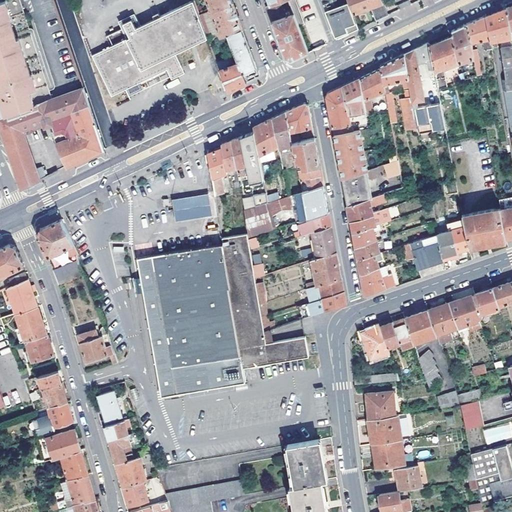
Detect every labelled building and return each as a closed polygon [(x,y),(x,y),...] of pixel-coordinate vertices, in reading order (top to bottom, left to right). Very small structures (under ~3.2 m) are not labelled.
[(53,99),(19,0),(6,0),(0,2),(0,86),(5,99),(2,100),(7,115),(53,99)] [(206,0),(211,10),(233,2),(231,0),(206,0)] [(281,0),(270,4),(266,6),(278,39),(285,58),(291,60),(309,51),(299,26),(296,20),(294,15),(288,0),(281,0)] [(288,0),(294,15),(300,13),(295,0),(288,0)] [(337,34),(341,36),(358,28),(352,13),(347,0),(321,0),(322,3),(330,0),(332,0),(334,6),(325,10),(333,32),(337,34)] [(332,0),(330,0),(322,3),(325,10),(334,6),(332,0)] [(347,0),(352,13),(370,7),(375,20),(385,15),(387,14),(382,0),(347,0)] [(200,15),(195,1),(140,26),(136,28),(131,16),(123,20),(131,37),(127,39),(92,54),(112,96),(125,89),(128,94),(134,91),(140,88),(138,84),(156,75),(167,70),(172,79),(185,73),(176,54),(208,38),(200,15)] [(217,37),(227,34),(242,28),(234,6),(233,2),(211,10),(200,15),(208,38),(209,40),(217,37)] [(511,42),(511,38),(506,8),(498,11),(487,14),(492,44),(496,43),(495,35),(505,33),(506,44),(501,45),(507,84),(505,85),(511,126),(511,42)] [(136,28),(140,26),(135,14),(131,16),(136,28)] [(485,45),(492,44),(487,14),(483,16),(471,20),(467,22),(471,42),(476,40),(484,37),(485,45)] [(302,18),(296,20),(299,26),(305,24),(302,18)] [(131,37),(123,20),(119,22),(127,39),(131,37)] [(451,29),(453,36),(460,61),(473,57),(471,42),(467,22),(464,24),(451,29)] [(242,28),(227,34),(239,62),(247,82),(256,78),(257,75),(259,72),(249,46),(245,35),(242,28)] [(453,36),(429,44),(438,88),(449,84),(444,67),(460,61),(453,36)] [(217,37),(209,40),(215,55),(223,52),(217,37)] [(471,42),(473,57),(475,67),(477,74),(482,72),(476,40),(471,42)] [(425,98),(418,62),(428,60),(433,89),(438,88),(429,44),(428,41),(416,46),(405,52),(411,86),(411,89),(418,124),(444,119),(440,101),(436,102),(418,105),(417,100),(425,98)] [(215,57),(220,68),(222,76),(226,85),(228,91),(244,83),(247,82),(239,62),(234,63),(230,52),(215,57)] [(381,67),(385,84),(388,84),(388,82),(406,78),(406,80),(405,81),(406,87),(411,86),(405,52),(384,62),(381,64),(381,67)] [(371,72),(361,76),(366,99),(386,90),(385,84),(381,67),(371,72)] [(465,78),(477,74),(475,67),(463,72),(465,78)] [(342,85),(349,117),(368,113),(366,99),(361,76),(358,78),(343,85),(342,85)] [(350,123),(349,117),(342,85),(330,91),(328,94),(327,96),(333,127),(350,123)] [(36,168),(25,134),(23,130),(45,122),(46,127),(50,125),(52,124),(59,143),(58,143),(68,166),(89,156),(104,149),(83,88),(53,99),(7,115),(0,117),(0,122),(22,188),(26,186),(37,181),(46,177),(42,166),(36,168)] [(418,124),(411,89),(406,89),(408,97),(402,98),(408,129),(418,127),(418,124)] [(386,93),(389,107),(394,106),(392,92),(386,93)] [(292,109),(287,111),(291,132),(301,130),(303,136),(315,134),(311,114),(309,105),(305,103),(292,109)] [(293,141),(292,137),(291,132),(287,111),(277,116),(273,118),(279,146),(280,156),(295,153),(293,141)] [(254,127),(255,131),(258,150),(267,148),(279,146),(273,118),(269,120),(254,127)] [(45,122),(23,130),(25,134),(46,127),(45,122)] [(334,135),(352,131),(350,123),(333,127),(334,135)] [(52,124),(50,125),(58,143),(59,143),(52,124)] [(360,130),(352,131),(356,152),(365,150),(360,130)] [(262,171),(260,161),(258,150),(255,131),(248,134),(242,136),(247,164),(249,174),(262,171)] [(352,131),(334,135),(336,144),(338,156),(356,152),(352,131)] [(236,166),(247,164),(242,136),(237,138),(232,140),(236,166)] [(319,161),(315,136),(297,140),(293,141),(295,153),(296,162),(302,161),(303,167),(320,165),(319,161)] [(227,167),(236,166),(232,140),(225,142),(222,143),(223,147),(227,167)] [(223,147),(208,153),(209,157),(212,177),(227,171),(227,167),(223,147)] [(258,150),(260,161),(268,157),(267,148),(258,150)] [(368,169),(365,150),(356,152),(360,172),(367,170),(368,169)] [(340,165),(342,178),(360,172),(356,152),(338,156),(340,165)] [(388,177),(401,173),(398,159),(384,164),(388,177)] [(320,165),(303,167),(298,168),(300,180),(302,179),(307,182),(308,189),(324,184),(323,180),(320,165)] [(344,188),(347,205),(373,197),(367,170),(360,172),(342,178),(344,188)] [(213,180),(216,195),(223,194),(220,179),(213,180)] [(274,200),(276,199),(272,180),(264,182),(266,194),(268,201),(274,200)] [(300,221),(307,218),(329,212),(326,198),(324,184),(308,189),(295,193),(300,221)] [(177,220),(214,214),(210,192),(173,199),(175,208),(180,208),(181,213),(176,214),(177,220)] [(388,200),(386,192),(373,197),(347,205),(348,209),(350,221),(374,213),(373,212),(372,205),(388,200)] [(295,209),(297,221),(300,221),(295,193),(276,199),(274,200),(277,209),(269,212),(274,229),(277,228),(274,215),(295,209)] [(253,200),(254,206),(268,201),(266,194),(253,197),(253,200)] [(242,202),(244,209),(254,206),(253,200),(242,202)] [(248,237),(274,229),(269,212),(277,209),(274,200),(268,201),(254,206),(244,209),(247,232),(248,237)] [(511,203),(501,205),(507,237),(510,236),(511,235),(511,203)] [(469,245),(507,237),(501,205),(463,213),(464,216),(469,245)] [(351,223),(352,232),(380,224),(392,220),(388,207),(373,212),(374,213),(350,221),(351,223)] [(312,232),(331,226),(329,215),(329,212),(307,218),(308,222),(299,225),(301,232),(295,233),(296,237),(312,232)] [(450,230),(438,233),(443,259),(458,254),(458,251),(470,247),(469,245),(464,216),(447,220),(450,230)] [(38,236),(48,256),(70,245),(75,255),(79,253),(63,218),(59,219),(41,229),(39,232),(38,236)] [(355,246),(377,239),(397,233),(396,228),(382,232),(380,224),(352,232),(354,242),(355,246)] [(313,239),(317,258),(336,252),(333,236),(331,226),(312,232),(313,239)] [(264,330),(262,317),(260,304),(256,282),(248,237),(247,232),(223,236),(224,243),(203,246),(136,258),(140,283),(161,396),(245,381),(243,367),(303,356),(308,355),(304,335),(270,341),(268,329),(264,330)] [(422,238),(430,263),(433,262),(443,259),(438,233),(422,238)] [(250,249),(259,248),(258,238),(249,238),(250,249)] [(422,238),(410,242),(417,267),(427,264),(430,263),(422,238)] [(356,249),(358,259),(380,252),(377,239),(355,246),(356,249)] [(409,243),(402,245),(406,259),(413,257),(409,243)] [(0,275),(25,264),(17,247),(13,246),(9,244),(0,248),(0,275)] [(338,264),(336,252),(317,258),(314,259),(311,260),(317,281),(307,284),(308,289),(341,278),(338,264)] [(382,258),(380,252),(358,259),(358,262),(360,272),(378,267),(376,260),(382,258)] [(253,264),(261,263),(261,254),(252,255),(253,264)] [(83,274),(77,261),(53,271),(59,283),(83,274)] [(364,295),(393,286),(389,273),(386,274),(383,266),(378,267),(360,272),(361,276),(364,295)] [(14,285),(30,278),(26,271),(11,279),(14,285)] [(17,313),(38,306),(31,281),(30,278),(14,285),(9,287),(17,313)] [(341,281),(341,278),(308,289),(312,302),(322,299),(322,297),(343,291),(341,281)] [(256,282),(260,304),(266,302),(262,281),(256,282)] [(495,288),(500,306),(511,301),(511,281),(508,283),(495,288)] [(476,294),(482,312),(500,306),(495,288),(488,290),(476,294)] [(298,305),(303,317),(306,316),(346,303),(344,294),(343,291),(322,297),(322,299),(312,302),(308,303),(307,302),(298,305)] [(482,312),(476,294),(464,298),(452,302),(459,326),(481,319),(483,315),(482,312)] [(260,304),(262,317),(268,315),(266,302),(260,304)] [(443,305),(429,310),(437,334),(440,342),(453,337),(450,329),(459,326),(452,302),(443,305)] [(38,306),(17,313),(26,341),(47,334),(38,306)] [(482,312),(483,315),(502,310),(500,306),(482,312)] [(406,318),(414,341),(437,334),(429,310),(417,314),(406,318)] [(264,330),(268,329),(275,327),(274,321),(269,322),(268,315),(262,317),(264,330)] [(394,322),(401,343),(403,348),(415,344),(414,341),(406,318),(401,320),(394,322)] [(387,324),(382,326),(389,348),(401,343),(394,322),(387,324)] [(99,335),(107,332),(106,328),(105,326),(97,328),(99,335)] [(389,348),(382,326),(363,332),(371,357),(390,351),(389,348)] [(99,335),(97,328),(79,334),(87,360),(110,353),(114,352),(112,347),(109,337),(107,332),(99,335)] [(47,334),(26,341),(33,363),(54,356),(47,334)] [(419,358),(426,379),(438,370),(434,364),(436,363),(431,357),(432,355),(429,350),(419,358)] [(475,374),(487,371),(485,364),(473,367),(475,374)] [(19,368),(24,381),(30,379),(25,365),(19,368)] [(43,389),(62,383),(58,370),(39,376),(43,389)] [(400,380),(397,372),(366,375),(367,383),(400,380)] [(354,376),(355,385),(367,383),(366,375),(354,376)] [(62,383),(43,389),(49,409),(68,403),(62,383)] [(458,396),(461,404),(476,400),(483,398),(480,388),(457,394),(458,396)] [(116,389),(100,393),(108,420),(105,420),(107,424),(124,419),(116,389)] [(367,394),(370,418),(397,414),(393,391),(367,394)] [(29,395),(31,402),(38,400),(36,393),(29,395)] [(449,399),(451,406),(461,404),(458,396),(449,399)] [(476,400),(461,404),(466,428),(481,424),(476,400)] [(73,421),(68,403),(49,409),(36,413),(32,414),(33,419),(38,436),(46,434),(55,431),(54,427),(73,421)] [(374,443),(401,439),(398,414),(397,414),(370,418),(374,443)] [(106,424),(108,431),(111,439),(129,433),(124,419),(107,424),(106,424)] [(53,458),(61,455),(81,450),(75,428),(46,437),(53,458)] [(129,433),(111,439),(118,463),(136,457),(129,433)] [(46,437),(46,434),(38,436),(45,460),(53,458),(46,437)] [(320,479),(326,478),(319,439),(288,445),(295,484),(320,479)] [(374,443),(377,468),(405,463),(401,439),(374,443)] [(477,476),(511,467),(511,460),(507,443),(471,452),(477,476)] [(81,450),(61,455),(65,469),(68,480),(88,474),(81,450)] [(136,457),(118,463),(125,486),(143,481),(148,480),(141,456),(136,457)] [(401,489),(422,486),(418,465),(398,468),(401,489)] [(511,467),(477,476),(478,485),(482,501),(511,493),(511,467)] [(94,491),(88,474),(68,480),(63,481),(66,492),(65,492),(66,497),(58,500),(57,498),(48,501),(50,511),(66,506),(74,504),(96,498),(94,491)] [(477,476),(469,478),(471,486),(478,485),(477,476)] [(171,508),(212,500),(246,494),(243,479),(165,493),(168,500),(171,508)] [(291,485),(295,511),(326,511),(320,479),(295,484),(291,485)] [(143,481),(125,486),(131,506),(149,500),(143,481)] [(382,511),(386,511),(402,509),(400,497),(399,489),(379,493),(382,511)] [(409,496),(400,497),(402,509),(411,508),(409,496)] [(76,511),(99,511),(96,498),(74,504),(76,511)] [(172,511),(171,508),(168,500),(132,510),(132,511),(154,511),(163,509),(164,511),(172,511)] [(171,508),(172,511),(213,511),(212,500),(171,508)] [(482,501),(474,502),(476,511),(484,511),(483,508),(482,501)]
